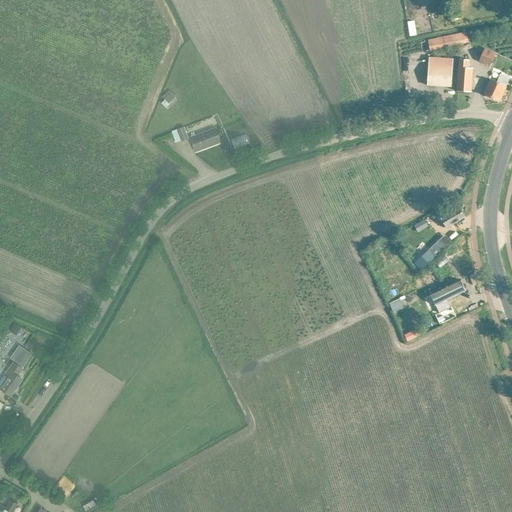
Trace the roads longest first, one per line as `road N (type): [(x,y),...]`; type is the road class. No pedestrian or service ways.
road 1 (unclassified): [(0,467),(161,213),(189,193),(283,154),(421,120),(466,113),(511,123)]
road 2 (tertiary): [(511,316),(489,225),(511,128)]
